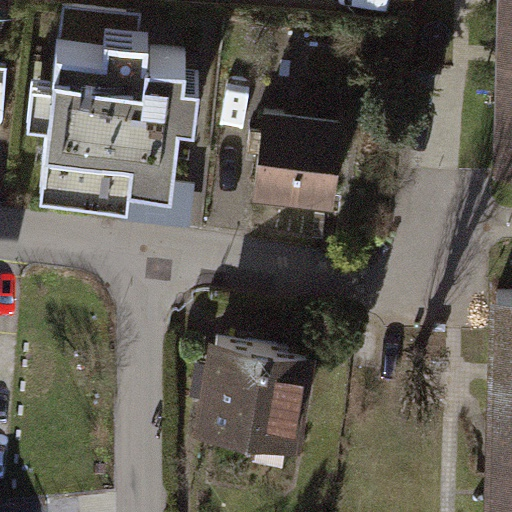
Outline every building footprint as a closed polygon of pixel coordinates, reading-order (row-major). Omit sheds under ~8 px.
[(511,0),(504,0),(501,159),(511,159),(511,0)] [(104,42),(57,37),(54,77),(33,75),(29,115),(48,117),(41,180),(129,189),(131,169),(174,173),(181,105),(195,107),(199,66),(186,64),(187,48),(148,44),(150,24),(106,20),(104,42)] [(345,204),(354,119),(271,110),(262,196),(345,204)] [(119,190),(116,215),(191,223),(196,180),(133,173),(130,192),(119,190)] [(499,449),(511,449),(511,287),(503,288),(501,370),(499,449)] [(311,449),(326,355),(224,339),(209,433),(311,449)] [(511,511),(511,449),(499,449),(497,511),(511,511)]
